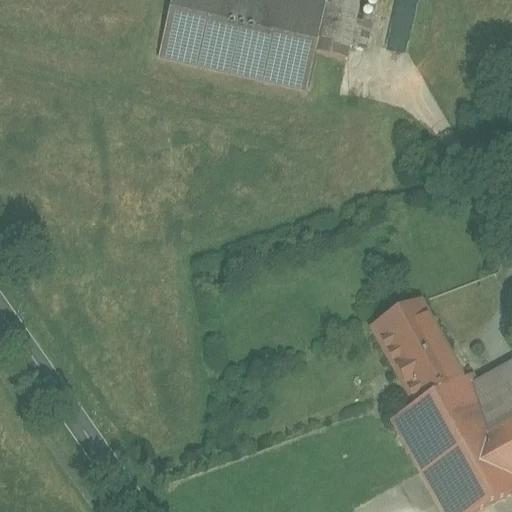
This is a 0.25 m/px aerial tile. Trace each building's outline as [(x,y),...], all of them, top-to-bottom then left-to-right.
[(324,0),(173,0),(160,61),(303,93),(316,39),(324,0)] [(351,46),(361,0),(324,0),(316,39),(351,46)] [(413,26),(418,0),(398,0),(394,23),(413,26)] [(372,335),(415,409),(465,380),(422,307),(372,335)] [(511,365),(480,384),(511,439),(511,365)] [(415,409),(392,422),(444,511),(484,511),(511,496),(511,439),(480,384),(475,375),(465,380),(415,409)]
